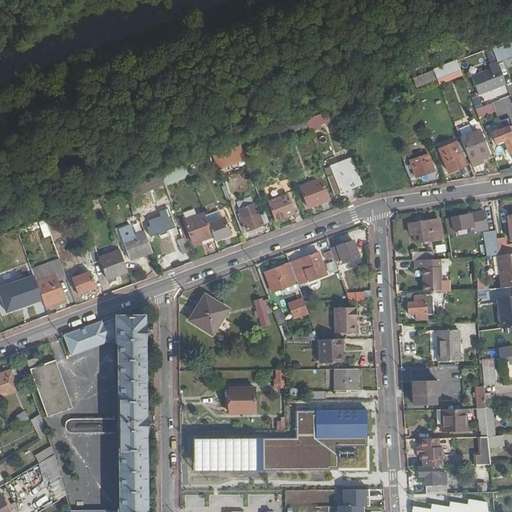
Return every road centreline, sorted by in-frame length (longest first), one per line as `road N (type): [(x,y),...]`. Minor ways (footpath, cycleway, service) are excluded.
road 1 (residential): [(395,511),(378,207)]
road 2 (residential): [(378,207),(162,287)]
road 3 (residential): [(166,511),(162,287)]
road 4 (residential): [(162,287),(0,349)]
road 5 (residential): [(511,184),(378,207)]
